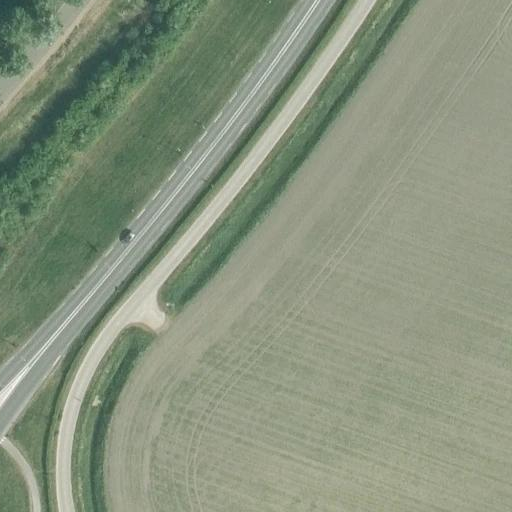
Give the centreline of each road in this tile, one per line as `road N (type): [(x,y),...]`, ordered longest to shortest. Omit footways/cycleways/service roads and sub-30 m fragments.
road 1 (unclassified): [(368,0),(273,142),(110,335),(74,403),(61,468),(65,511)]
road 2 (primary): [(33,359),(237,115),(318,0)]
